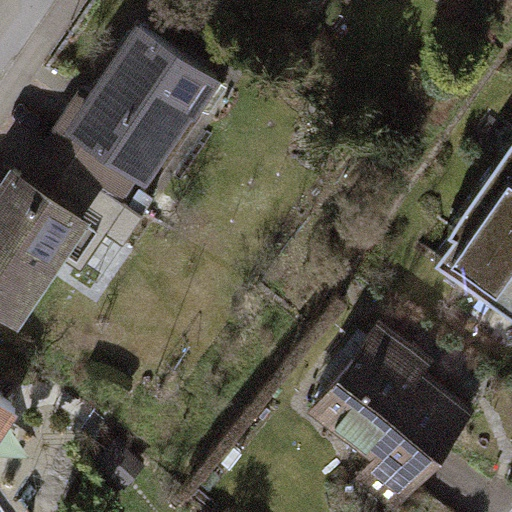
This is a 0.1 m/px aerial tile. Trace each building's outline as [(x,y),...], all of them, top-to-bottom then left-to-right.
[(204,73),(129,23),(42,151),(117,202),(204,73)] [(511,137),(450,227),(456,231),(438,257),(511,308),(511,137)] [(23,179),(5,167),(0,173),(0,340),(1,341),(80,223),(119,250),(141,218),(117,202),(42,151),(23,179)] [(440,355),(391,316),(313,413),(375,462),(361,480),(397,509),(479,407),(429,368),(440,355)] [(0,431),(16,407),(0,397),(0,431)] [(110,442),(89,465),(115,488),(136,466),(110,442)]
